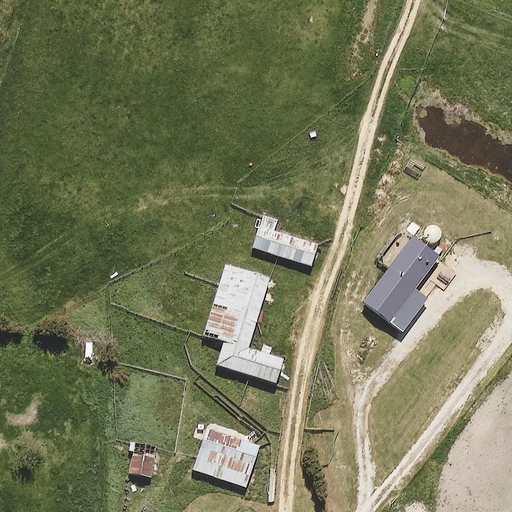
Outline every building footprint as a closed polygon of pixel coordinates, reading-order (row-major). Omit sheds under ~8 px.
[(282,228),(280,234),(273,231),(276,221),(262,217),(252,248),(311,267),(317,245),(291,237),(293,231),(282,228)] [(429,221),(416,239),(412,236),(363,303),(390,322),(407,298),(415,304),(423,292),(416,287),(439,256),(432,251),(445,233),(429,221)] [(269,279),(226,265),(204,335),(225,341),(217,365),(276,383),(283,359),(248,349),(269,279)] [(259,449),(207,431),(193,470),(246,488),(259,449)] [(154,457),(132,453),(129,474),(151,477),(154,457)]
